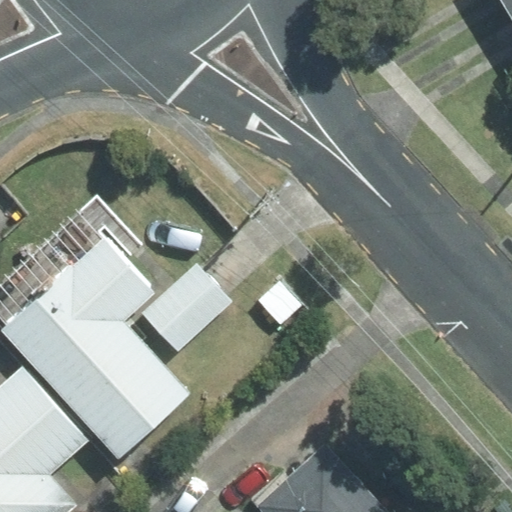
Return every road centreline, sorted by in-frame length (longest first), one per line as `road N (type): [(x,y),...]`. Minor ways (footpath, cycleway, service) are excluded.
road 1 (residential): [(511,340),(326,138)]
road 2 (residential): [(326,138),(149,9)]
road 3 (residential): [(250,0),(326,138)]
road 4 (secondary): [(128,12),(0,66)]
